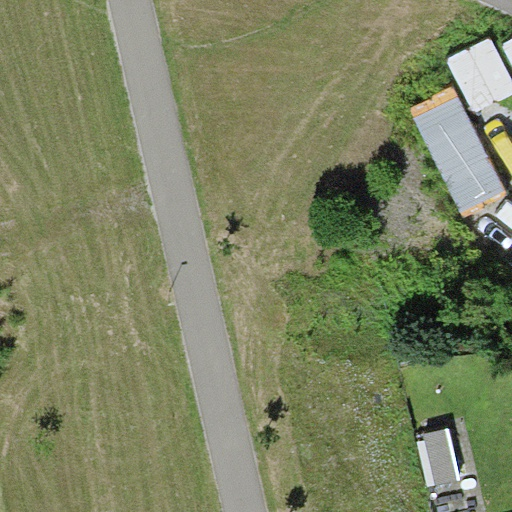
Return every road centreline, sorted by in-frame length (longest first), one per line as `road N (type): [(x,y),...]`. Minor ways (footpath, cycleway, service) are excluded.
road 1 (motorway): [(26,0),(145,511)]
road 2 (motorway): [(235,511),(117,0)]
